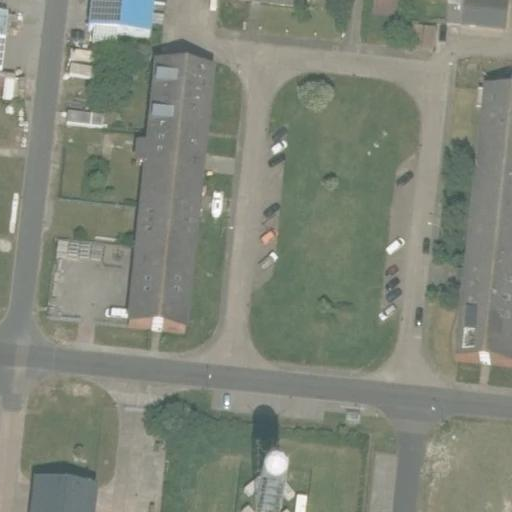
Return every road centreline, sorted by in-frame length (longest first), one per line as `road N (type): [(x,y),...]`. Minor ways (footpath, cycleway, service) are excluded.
road 1 (unclassified): [(230,377),(262,57),(433,75),(401,397)]
road 2 (unclassified): [(18,356),(54,0)]
road 3 (unclassified): [(18,356),(230,377)]
road 4 (unclassified): [(230,377),(401,397)]
road 5 (unclassified): [(1,511),(18,356)]
